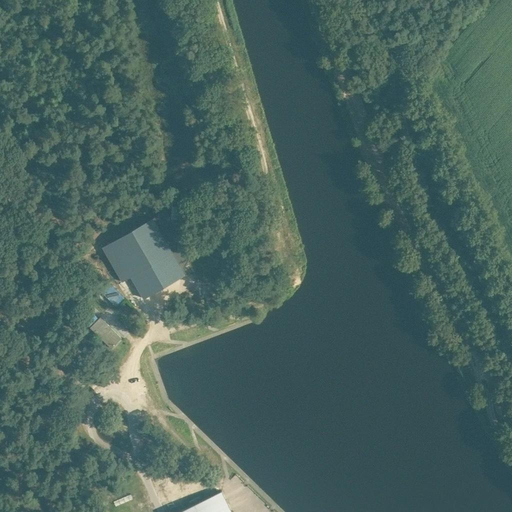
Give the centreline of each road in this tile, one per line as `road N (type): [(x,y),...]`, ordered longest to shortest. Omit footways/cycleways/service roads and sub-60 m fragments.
road 1 (track): [(312,0),(386,191),(511,428)]
road 2 (track): [(212,0),(286,232)]
